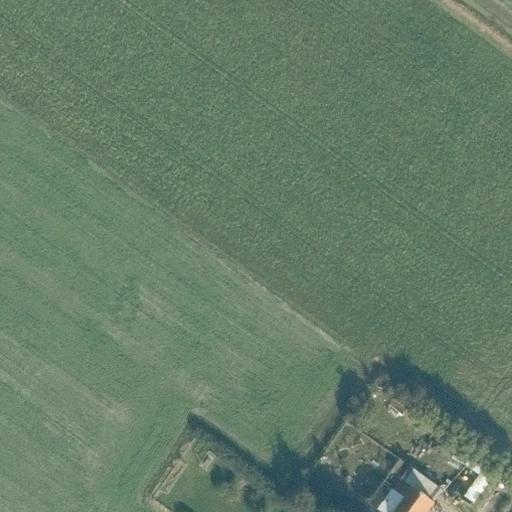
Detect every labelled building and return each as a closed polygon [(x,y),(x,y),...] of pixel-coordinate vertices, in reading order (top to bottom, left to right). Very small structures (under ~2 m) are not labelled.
[(395,442),(406,429),(416,417),(393,395),(371,420),(395,442)] [(208,454),(198,467),(206,473),(216,459),(208,454)] [(472,457),(465,467),(479,477),(486,467),(472,457)] [(411,470),(401,484),(413,493),(433,507),(443,493),(411,470)] [(394,494),(380,511),(431,511),(434,508),(433,507),(413,493),(401,484),(394,494)]
